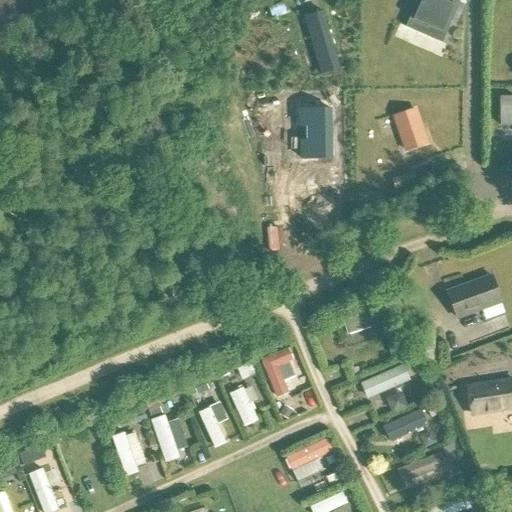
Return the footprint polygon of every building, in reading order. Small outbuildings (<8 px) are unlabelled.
[(417,0),(405,28),(441,44),(457,7),(441,0),(417,0)] [(303,18),(322,75),(339,70),(321,13),(303,18)] [(511,125),(511,97),(499,97),(500,126),(511,125)] [(303,111),(329,111),(328,102),(303,102),(303,111)] [(301,142),(301,159),(332,159),(331,111),(329,111),(303,111),(301,111),(301,127),(308,127),(309,142),(301,142)] [(416,112),(394,119),(405,152),(427,145),(416,112)] [(406,176),(394,181),(398,192),(410,188),(406,176)] [(495,268),(450,286),(459,313),(506,298),(495,268)] [(384,304),(348,317),(353,331),(389,319),(384,304)] [(421,331),(422,365),(436,365),(434,330),(421,331)] [(290,375),(302,371),(294,344),(265,353),(278,394),(294,389),(290,375)] [(364,379),(371,396),(417,376),(409,359),(364,379)] [(511,377),(466,386),(471,418),(511,411),(511,377)] [(193,384),(197,396),(209,391),(204,379),(193,384)] [(249,383),(235,388),(248,423),(262,417),(249,383)] [(231,439),(224,419),(231,417),(225,399),(204,407),(217,444),(231,439)] [(142,405),(146,417),(160,412),(156,400),(142,405)] [(386,422),(394,439),(434,420),(426,404),(386,422)] [(279,415),(288,420),(293,411),(284,406),(279,415)] [(147,421),(143,410),(132,414),(136,425),(147,421)] [(185,454),(182,446),(193,443),(184,414),(173,418),(170,410),(156,414),(170,459),(185,454)] [(132,427),(117,432),(130,473),(144,469),(132,427)] [(332,435),(289,451),(299,477),(326,467),(321,454),(337,448),(332,435)] [(409,480),(453,465),(447,448),(403,463),(409,480)] [(35,467),(47,511),(62,507),(51,463),(35,467)] [(18,511),(11,488),(0,491),(0,495),(5,511),(18,511)] [(347,488),(314,503),(318,511),(325,511),(352,499),(347,488)] [(434,511),(456,511),(471,507),(466,492),(431,504),(434,511)] [(338,508),(339,511),(356,511),(351,501),(338,508)] [(170,510),(175,511),(179,511),(182,506),(174,502),(170,510)] [(223,511),(220,511),(212,511),(209,503),(194,508),(195,511),(223,511)]
